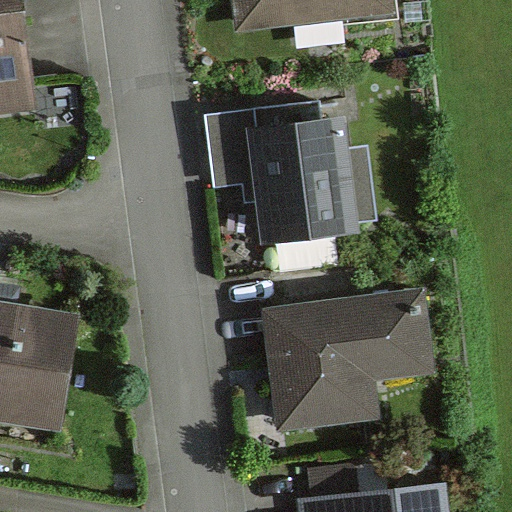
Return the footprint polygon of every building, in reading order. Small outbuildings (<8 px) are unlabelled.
[(30,0),(0,0),(0,112),(44,108),(30,0)] [(402,11),(400,0),(232,0),(235,28),(402,11)] [(345,125),(324,127),(322,106),(254,112),(255,130),(251,131),(263,254),(356,244),(354,226),(375,224),(368,154),(348,156),(345,125)] [(0,419),(64,428),(81,312),(22,303),(24,285),(0,281),(0,419)] [(431,288),(266,308),(280,427),(384,415),(380,380),(441,373),(431,288)] [(451,511),(451,508),(448,508),(446,487),(360,496),(357,466),(307,470),(309,502),(296,503),(297,511),(451,511)]
